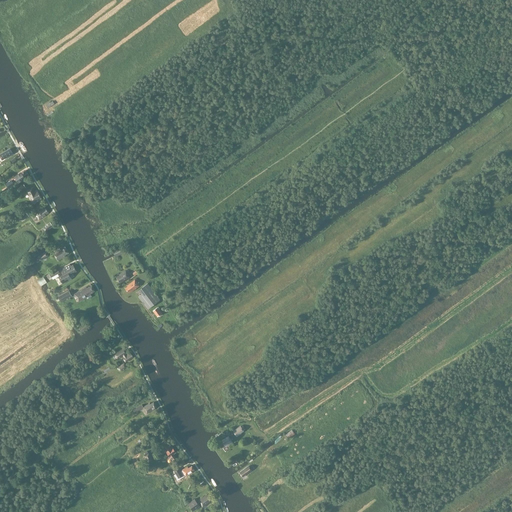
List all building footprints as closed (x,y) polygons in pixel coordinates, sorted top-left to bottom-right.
[(0,154),(0,157),(2,160),(12,154),(10,149),(0,154)] [(28,175),(25,171),(15,178),(18,183),(23,180),(22,179),(28,175)] [(11,180),(5,184),(8,190),(15,186),(11,180)] [(27,192),(32,202),(40,197),(38,193),(35,194),(32,189),(27,192)] [(45,208),(35,215),(39,220),(48,213),(45,208)] [(23,220),(29,216),(26,212),(18,218),(20,220),(23,220)] [(50,223),(42,228),(45,232),(52,227),(50,223)] [(64,257),(63,256),(68,252),(64,246),(60,250),(59,249),(52,253),(58,261),(64,257)] [(34,263),(40,259),(41,260),(48,256),(45,251),(38,256),(39,257),(33,261),(34,263)] [(76,271),(73,265),(70,266),(69,264),(64,267),(65,268),(61,271),(63,274),(58,277),(62,284),(71,279),(69,275),(76,271)] [(51,277),(59,273),(57,269),(49,273),(49,274),(46,275),(48,279),(51,277)] [(116,278),(119,283),(129,277),(126,272),(116,278)] [(135,280),(127,285),(127,286),(125,288),(128,293),(131,291),(132,292),(139,286),(135,280)] [(142,294),(138,297),(147,309),(160,300),(148,283),(139,290),(142,294)] [(87,287),(75,294),(79,302),(90,295),(90,293),(94,291),(92,286),(87,288),(87,287)] [(57,296),(61,303),(72,297),(68,290),(57,296)] [(157,308),(153,311),(157,317),(161,313),(157,308)] [(87,322),(78,329),(82,333),(90,327),(87,322)] [(133,357),(130,353),(127,355),(126,354),(123,349),(114,355),(117,359),(123,356),(124,357),(123,358),(125,362),(133,357)] [(142,405),(133,410),(135,413),(144,408),(147,414),(152,411),(151,410),(156,407),(154,402),(150,405),(149,404),(143,407),(142,405)] [(240,426),(232,431),(236,437),(241,434),(241,433),(244,431),(240,426)] [(292,430),(285,435),(288,439),(295,434),(292,430)] [(217,444),(221,449),(227,445),(228,446),(232,443),(228,437),(217,444)] [(151,451),(157,446),(154,442),(148,446),(151,451)] [(167,442),(160,447),(164,453),(166,452),(172,460),(176,457),(173,454),(175,453),(176,452),(172,447),(171,448),(167,442)] [(149,453),(149,454),(145,456),(144,457),(148,463),(153,459),(149,453)] [(174,476),(176,479),(182,476),(184,474),(186,476),(194,471),(191,466),(188,468),(187,467),(182,470),(182,471),(180,472),(174,476)] [(248,466),(239,472),(242,477),(252,470),(248,466)] [(198,505),(200,504),(203,508),(208,504),(207,503),(211,500),(207,495),(199,502),(197,503),(194,499),(187,504),(193,511),(200,507),(198,505)]
